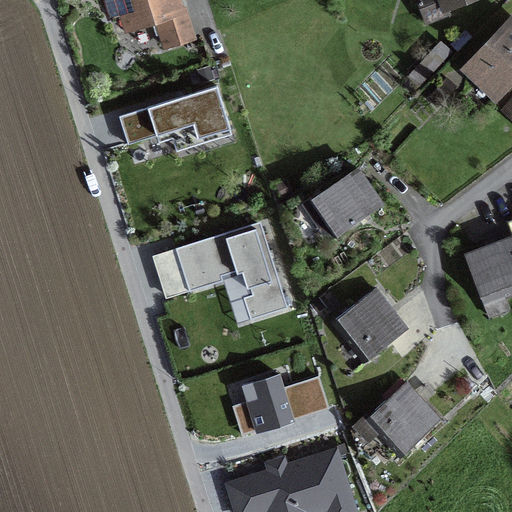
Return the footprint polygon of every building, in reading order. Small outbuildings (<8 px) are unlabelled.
[(176,0),(118,0),(126,24),(155,14),(165,44),(188,36),(176,0)] [(419,0),(427,20),(445,14),(442,4),(451,0),(419,0)] [(511,24),(508,21),(467,65),(496,92),(511,74),(511,24)] [(190,146),(232,133),(217,85),(119,116),(128,144),(184,126),(190,146)] [(303,206),(327,239),(379,201),(355,168),(303,206)] [(261,218),(175,244),(189,289),(223,279),(221,274),(242,267),(247,284),(251,283),(254,292),(244,295),(251,318),(289,307),(261,218)] [(465,254),(483,301),(511,290),(511,241),(510,237),(465,254)] [(334,320),(362,357),(404,326),(376,288),(334,320)] [(248,399),(233,404),(243,433),(328,407),(318,374),(285,384),(280,369),(243,380),(248,399)] [(364,420),(401,456),(438,418),(401,382),(364,420)] [(267,468),(226,481),(235,511),(259,511),(266,510),(266,511),(314,511),(328,508),(328,511),(359,511),(339,445),(288,461),(285,453),(265,460),(267,468)]
